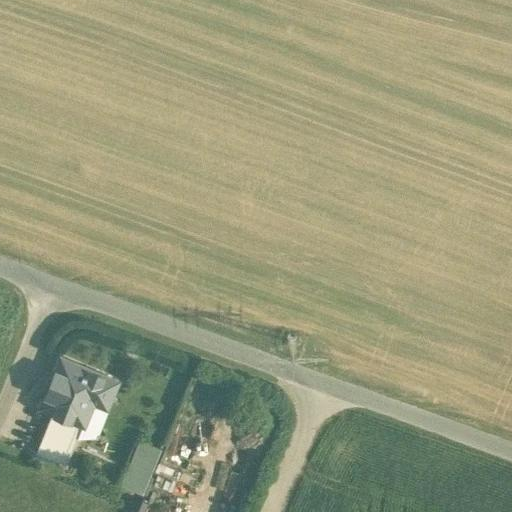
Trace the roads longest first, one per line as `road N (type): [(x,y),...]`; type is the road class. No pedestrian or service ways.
road 1 (unclassified): [(0,260),(511,445)]
road 2 (track): [(0,428),(60,281)]
